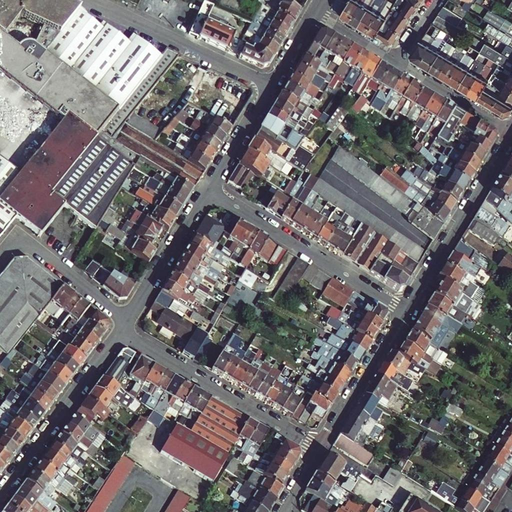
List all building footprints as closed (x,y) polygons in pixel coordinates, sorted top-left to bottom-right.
[(78,11),(80,10),(58,0),(0,0),(0,72),(63,122),(67,116),(72,120),(96,138),(133,168),(139,158),(193,191),(204,173),(165,149),(154,142),(124,124),(133,113),(178,56),(173,54),(167,51),(162,56),(136,36),(130,44),(107,26),(104,30),(78,11)] [(260,0),(259,3),(271,10),(294,24),(300,13),(279,0),(260,0)] [(335,0),(334,3),(336,9),(343,13),(351,0),(335,0)] [(363,0),(351,0),(343,13),(342,15),(352,21),(363,0)] [(363,0),(352,21),(360,26),(375,1),(372,0),(363,0)] [(368,31),(386,0),(375,0),(375,1),(360,26),(368,31)] [(386,21),(394,7),(396,4),(398,1),(398,0),(386,0),(368,31),(377,36),(382,29),(384,25),(386,21)] [(401,11),(402,11),(413,18),(422,4),(414,0),(398,0),(398,1),(405,5),(401,11)] [(499,2),(495,0),(474,0),(493,11),(499,2)] [(511,0),(495,0),(499,2),(511,9),(511,0)] [(199,38),(207,20),(210,15),(213,6),(204,2),(190,34),(199,38)] [(445,6),(439,14),(453,23),(458,14),(445,6)] [(294,24),(271,10),(268,15),(260,10),(258,14),(289,33),(294,24)] [(402,11),(392,25),(403,32),(413,18),(402,11)] [(289,33),(258,14),(256,17),(263,21),(260,27),(284,41),(289,33)] [(433,23),(442,29),(452,35),(456,37),(460,40),(466,30),(453,23),(439,14),(433,23)] [(210,15),(207,20),(216,24),(218,19),(210,15)] [(199,38),(227,51),(235,34),(226,29),(229,23),(218,19),(216,24),(207,20),(199,38)] [(394,44),(403,32),(392,25),(388,32),(382,29),(377,36),(391,45),(394,44)] [(249,28),(247,31),(279,49),(284,41),(260,27),(257,32),(249,28)] [(413,58),(421,63),(432,46),(426,43),(433,33),(428,30),(412,54),(413,58)] [(511,37),(500,30),(496,36),(511,46),(511,37)] [(279,49),(247,31),(246,34),(253,39),(250,44),(274,58),(279,49)] [(303,57),(312,62),(319,50),(324,53),(334,36),(325,31),(318,32),(312,42),(307,52),(303,57)] [(480,39),(472,34),(467,43),(471,46),(474,48),(480,39)] [(431,68),(440,74),(451,57),(447,55),(454,45),(452,44),(456,37),(452,35),(441,52),(431,68)] [(329,57),(333,59),(343,41),(334,36),(324,53),(318,62),(317,63),(323,67),(329,57)] [(421,63),(431,68),(441,52),(437,49),(444,39),(438,36),(432,46),(421,63)] [(343,41),(333,59),(326,70),(332,74),(340,62),(342,63),(352,47),(343,41)] [(274,58),(250,44),(247,42),(240,57),(262,68),(269,66),(274,58)] [(459,86),(470,69),(466,67),(473,57),(471,56),(476,49),(474,48),(471,46),(461,63),(450,80),(459,86)] [(352,47),(342,63),(335,75),(333,78),(337,80),(338,78),(341,79),(348,67),(351,70),(361,52),(352,47)] [(440,74),(450,80),(461,63),(457,61),(463,51),(457,47),(451,57),(440,74)] [(489,57),(500,64),(511,70),(511,58),(509,56),(495,48),(489,57)] [(354,87),(371,58),(361,52),(351,70),(344,81),(354,87)] [(319,70),(321,67),(317,65),(314,63),(312,62),(303,57),(302,59),(298,66),(324,82),(329,84),(333,79),(319,70)] [(380,64),(371,58),(354,87),(339,107),(348,113),(351,109),(361,96),(370,81),(380,64)] [(469,92),(480,75),(476,72),(482,62),(477,59),(470,69),(459,86),(469,92)] [(370,81),(379,87),(390,70),(380,64),(370,81)] [(511,70),(500,64),(494,73),(511,83),(511,70)] [(479,97),(488,82),(490,81),(486,78),(492,68),(486,65),(480,75),(469,92),(479,97)] [(324,82),(298,66),(292,75),(316,89),(324,93),(326,91),(321,88),(324,82)] [(379,87),(378,89),(380,91),(375,99),(376,100),(375,101),(378,103),(375,108),(381,112),(402,77),(390,70),(379,87)] [(511,83),(494,73),(490,81),(488,82),(497,88),(501,90),(503,91),(511,96),(511,83)] [(292,75),(287,84),(311,99),(318,103),(320,100),(315,97),(316,95),(314,94),(316,89),(292,75)] [(412,83),(402,77),(381,112),(384,114),(392,101),(398,105),(412,83)] [(495,92),(497,88),(488,82),(479,97),(494,106),(500,96),(495,92)] [(423,90),(412,83),(398,105),(390,119),(394,123),(400,114),(403,116),(402,118),(405,119),(423,90)] [(287,84),(281,93),(308,109),(311,104),(309,102),(311,99),(287,84)] [(433,95),(423,90),(405,119),(400,127),(409,135),(411,131),(406,128),(412,120),(416,123),(433,95)] [(494,106),(506,114),(511,113),(511,111),(511,96),(503,91),(500,96),(494,106)] [(281,93),(276,102),(307,120),(310,115),(312,112),(308,109),(281,93)] [(421,131),(440,100),(433,95),(416,123),(414,127),(421,131)] [(429,132),(446,103),(440,100),(421,131),(427,135),(429,132)] [(276,102),(271,110),(300,127),(301,128),(304,123),(312,127),(314,125),(311,123),(307,120),(276,102)] [(437,137),(454,108),(446,103),(429,132),(437,137)] [(188,104),(181,112),(191,118),(196,109),(188,104)] [(339,107),(331,118),(325,127),(333,133),(348,113),(339,107)] [(495,133),(454,108),(437,137),(434,141),(446,148),(447,146),(451,140),(453,141),(454,138),(452,137),(460,125),(474,134),(472,138),(475,140),(471,148),(485,157),(491,147),(496,139),(495,133)] [(271,110),(266,119),(294,137),(300,127),(271,110)] [(163,132),(133,113),(124,124),(154,142),(161,135),(163,132)] [(325,127),(331,118),(323,113),(318,121),(325,127)] [(204,115),(199,123),(225,139),(230,131),(204,115)] [(48,140),(21,174),(0,199),(0,205),(16,218),(26,226),(96,138),(72,120),(67,116),(63,122),(48,140)] [(266,119),(252,141),(291,164),(304,172),(315,156),(298,146),(302,141),(294,137),(266,119)] [(199,123),(194,131),(220,147),(225,139),(199,123)] [(166,138),(173,130),(168,127),(163,132),(161,135),(166,138)] [(194,131),(189,140),(215,156),(220,147),(194,131)] [(418,135),(412,131),(411,131),(409,135),(414,141),(417,136),(418,135)] [(175,144),(178,145),(209,164),(215,156),(189,140),(181,135),(175,144)] [(101,220),(108,209),(111,204),(113,201),(128,177),(133,168),(96,138),(26,226),(40,237),(64,206),(95,231),(98,225),(101,220)] [(451,140),(447,146),(480,166),(485,157),(471,148),(454,138),(453,141),(451,140)] [(252,141),(246,152),(269,166),(297,183),(298,182),(300,178),(301,177),(287,169),(291,164),(252,141)] [(209,164),(178,145),(174,151),(166,146),(165,149),(204,173),(209,164)] [(441,155),(444,157),(447,153),(459,161),(457,165),(474,175),(480,166),(447,146),(446,148),(441,155)] [(413,221),(435,239),(443,226),(438,222),(433,218),(428,214),(422,210),(416,206),(411,202),(406,198),(400,193),(394,189),(389,185),(383,180),(378,176),(373,172),(367,168),(339,147),(332,159),(413,221)] [(462,195),(468,184),(444,169),(436,162),(429,155),(427,153),(423,149),(419,154),(433,168),(429,175),(462,195)] [(238,165),(254,175),(272,186),(283,192),(287,185),(266,172),(269,166),(246,152),(238,165)] [(457,165),(444,157),(441,155),(436,162),(444,169),(468,184),(474,175),(457,165)] [(0,237),(16,218),(0,205),(0,199),(21,174),(0,156),(0,237)] [(378,176),(383,180),(389,185),(394,189),(400,193),(406,198),(411,202),(416,206),(422,210),(428,214),(433,218),(438,222),(443,226),(449,216),(419,194),(415,199),(399,187),(403,182),(399,179),(379,163),(373,172),(378,176)] [(456,205),(462,195),(429,175),(427,174),(414,163),(406,172),(414,178),(456,205)] [(511,165),(508,163),(503,171),(511,176),(511,165)] [(243,191),(254,175),(238,165),(228,182),(243,191)] [(128,177),(137,183),(143,174),(133,168),(128,177)] [(160,171),(154,181),(187,201),(193,191),(160,171)] [(511,176),(503,171),(497,180),(511,189),(511,176)] [(399,179),(403,182),(419,194),(449,216),(452,212),(456,205),(414,178),(406,172),(399,179)] [(290,224),(305,200),(309,194),(311,191),(317,181),(310,176),(303,187),(301,186),(281,219),(290,224)] [(146,188),(164,200),(181,210),(187,201),(154,181),(152,179),(146,188)] [(394,249),(400,253),(406,257),(413,245),(320,179),(312,191),(320,196),(325,200),(328,202),(333,206),(336,208),(344,214),(350,218),(353,220),(355,221),(356,222),(361,225),(366,229),(372,233),(378,237),(383,241),(387,244),(389,245),(394,249)] [(511,189),(497,180),(484,202),(492,207),(499,214),(501,209),(509,214),(511,209),(511,189)] [(259,205),(281,219),(301,186),(303,184),(301,183),(300,184),(298,182),(297,183),(289,196),(283,192),(272,186),(259,205)] [(134,196),(140,200),(175,221),(176,218),(181,210),(164,200),(160,206),(158,205),(159,203),(158,201),(139,189),(134,196)] [(290,224),(299,230),(312,208),(320,196),(312,191),(311,191),(309,194),(313,196),(309,203),(305,200),(290,224)] [(145,208),(141,215),(162,228),(168,232),(175,221),(140,200),(138,204),(145,208)] [(299,230),(307,235),(321,213),(328,202),(325,200),(318,211),(312,208),(299,230)] [(492,207),(484,202),(482,206),(473,221),(495,234),(498,236),(502,229),(494,223),(499,215),(499,214),(492,207)] [(111,204),(108,209),(114,213),(117,208),(111,204)] [(134,211),(136,212),(141,215),(145,208),(138,204),(134,211)] [(307,235),(316,240),(336,208),(333,206),(326,216),(321,213),(307,235)] [(316,240),(325,246),(344,214),(336,208),(316,240)] [(108,209),(101,220),(110,225),(117,215),(114,213),(108,209)] [(129,223),(131,223),(152,237),(153,234),(157,237),(162,228),(141,215),(136,212),(129,223)] [(325,246),(333,251),(353,220),(350,218),(344,214),(325,246)] [(208,215),(193,238),(214,251),(217,246),(214,244),(222,231),(223,232),(231,218),(226,215),(219,226),(211,221),(213,218),(208,215)] [(223,232),(224,232),(230,236),(238,222),(231,218),(223,232)] [(149,249),(124,234),(110,225),(101,220),(98,225),(107,231),(106,232),(120,241),(118,244),(124,248),(148,264),(155,253),(149,249)] [(333,251),(342,256),(357,232),(351,229),(356,222),(355,221),(353,220),(333,251)] [(413,221),(410,225),(433,242),(435,239),(413,221)] [(495,234),(473,221),(466,231),(492,246),(498,236),(495,234)] [(232,254),(248,228),(238,222),(230,236),(228,240),(232,242),(227,251),(222,249),(219,254),(222,256),(229,260),(232,254)] [(152,237),(131,223),(124,234),(149,249),(154,241),(151,239),(152,237)] [(342,256),(369,273),(387,244),(383,241),(378,237),(372,233),(366,229),(361,225),(357,232),(342,256)] [(258,234),(248,228),(232,254),(237,258),(243,249),(247,252),(258,234)] [(267,240),(258,234),(247,252),(242,261),(244,262),(245,260),(249,262),(253,255),(257,257),(267,240)] [(188,247),(213,263),(223,269),(225,270),(228,264),(220,260),(222,256),(219,254),(214,251),(193,238),(188,247)] [(267,240),(257,257),(268,264),(267,265),(265,264),(257,277),(268,283),(287,252),(267,240)] [(490,267),(459,243),(455,249),(444,267),(472,284),(481,270),(486,273),(490,267)] [(400,253),(394,249),(389,245),(387,244),(369,273),(398,292),(403,290),(418,265),(412,261),(406,257),(400,253)] [(406,257),(412,261),(418,265),(425,254),(413,245),(406,257)] [(210,267),(213,263),(188,247),(182,256),(207,272),(223,282),(225,279),(223,278),(223,277),(220,274),(220,273),(210,267)] [(229,260),(230,260),(238,266),(241,261),(237,258),(232,254),(229,260)] [(182,256),(177,265),(202,280),(212,287),(215,282),(205,276),(207,272),(182,256)] [(220,260),(228,264),(230,260),(229,260),(222,256),(220,260)] [(498,268),(511,278),(511,259),(507,256),(498,268)] [(50,303),(63,288),(43,272),(27,259),(14,260),(0,277),(0,349),(8,356),(34,324),(36,321),(50,303)] [(298,259),(295,265),(305,271),(308,266),(298,259)] [(244,262),(242,261),(241,261),(238,266),(240,267),(244,269),(249,262),(245,260),(244,262)] [(84,272),(92,278),(99,268),(92,262),(84,272)] [(220,273),(223,269),(213,263),(210,267),(220,273)] [(177,265),(171,275),(196,290),(205,295),(206,296),(209,291),(199,285),(202,280),(177,265)] [(295,265),(291,270),(302,277),(305,271),(295,265)] [(240,279),(242,275),(245,270),(244,269),(240,267),(235,276),(240,279)] [(472,284),(444,267),(438,277),(443,280),(470,299),(472,296),(475,297),(477,293),(472,290),(474,286),(472,284)] [(245,270),(242,275),(254,282),(255,280),(257,276),(253,274),(248,271),(245,270)] [(291,270),(288,276),(298,282),(302,277),(291,270)] [(318,271),(309,285),(323,293),(331,280),(318,271)] [(124,272),(119,279),(133,287),(138,281),(124,272)] [(113,274),(103,287),(119,300),(126,299),(133,287),(119,279),(113,274)] [(171,275),(166,284),(196,302),(199,304),(202,299),(194,294),(196,290),(171,275)] [(254,282),(242,275),(240,279),(239,281),(251,288),(254,282)] [(288,276),(284,281),(295,288),(298,282),(288,276)] [(323,293),(319,300),(341,313),(345,307),(346,304),(353,293),(331,280),(323,293)] [(433,296),(451,307),(452,308),(457,301),(478,315),(483,309),(470,299),(443,280),(433,296)] [(284,281),(281,287),(291,294),(295,288),(284,281)] [(160,293),(188,310),(192,304),(194,305),(196,302),(166,284),(160,293)] [(279,289),(290,296),(291,294),(281,287),(279,289)] [(60,310),(72,295),(63,288),(50,303),(54,306),(48,314),(53,318),(60,310)] [(279,289),(277,293),(288,299),(290,296),(279,289)] [(205,295),(196,290),(194,294),(202,299),(205,295)] [(195,329),(176,317),(179,311),(185,315),(188,310),(160,293),(154,304),(165,310),(157,323),(187,342),(195,329)] [(288,299),(277,293),(273,300),(284,307),(288,299)] [(346,304),(358,311),(381,326),(386,318),(385,313),(353,293),(346,304)] [(68,317),(81,301),(72,295),(60,310),(63,313),(57,321),(62,325),(68,317)] [(451,307),(433,296),(426,307),(444,318),(445,316),(446,316),(451,307)] [(80,320),(82,318),(89,308),(81,301),(68,317),(72,320),(67,327),(69,329),(65,333),(67,334),(68,335),(75,326),(80,320)] [(346,304),(345,307),(350,310),(346,316),(353,320),(358,311),(346,304)] [(218,316),(220,314),(224,307),(221,305),(216,314),(218,316)] [(444,318),(426,307),(424,311),(412,329),(431,341),(428,346),(436,350),(448,330),(456,335),(462,326),(458,324),(448,318),(446,316),(445,316),(444,318)] [(84,319),(88,322),(104,334),(109,327),(108,323),(98,315),(89,308),(82,318),(84,319)] [(358,311),(353,320),(376,334),(381,326),(358,311)] [(460,318),(451,312),(448,318),(458,324),(460,322),(458,321),(460,318)] [(214,313),(209,323),(213,325),(218,316),(216,314),(214,313)] [(347,329),(371,342),(376,334),(353,320),(346,316),(341,313),(338,318),(345,322),(350,325),(347,329)] [(203,319),(194,314),(191,318),(198,322),(200,323),(203,319)] [(327,324),(343,333),(346,328),(343,326),(336,322),(330,319),(329,321),(327,324)] [(86,325),(82,331),(98,343),(104,334),(88,322),(86,325)] [(75,326),(68,335),(91,352),(98,343),(82,331),(80,333),(76,330),(77,328),(75,326)] [(339,339),(341,340),(366,354),(373,343),(371,342),(347,329),(346,328),(343,333),(339,339)] [(431,341),(412,329),(409,334),(428,346),(431,341)] [(221,342),(226,345),(231,336),(226,333),(221,342)] [(71,346),(68,349),(85,360),(91,352),(68,335),(67,334),(66,337),(68,339),(66,342),(71,346)] [(409,334),(403,344),(440,366),(446,357),(436,350),(428,346),(409,334)] [(317,341),(322,344),(335,352),(358,365),(359,366),(366,354),(341,340),(338,345),(332,342),(333,341),(321,335),(317,341)] [(226,345),(211,371),(220,376),(235,350),(237,347),(240,341),(231,336),(226,345)] [(182,354),(193,360),(199,349),(202,344),(192,337),(182,354)] [(339,339),(335,337),(333,341),(332,342),(338,345),(341,340),(339,339)] [(61,344),(57,349),(55,352),(61,356),(67,348),(61,344)] [(323,359),(351,375),(358,365),(335,352),(322,344),(320,348),(327,353),(323,359)] [(440,366),(403,344),(396,356),(424,371),(434,377),(440,366)] [(67,348),(61,356),(78,369),(81,365),(85,360),(68,349),(67,348)] [(205,352),(199,349),(193,360),(198,364),(205,352)] [(34,365),(37,368),(64,388),(72,378),(54,365),(53,367),(45,361),(41,367),(35,363),(37,361),(23,350),(19,355),(34,365)] [(235,350),(220,376),(229,381),(244,355),(235,350)] [(229,381),(238,386),(258,351),(255,350),(250,359),(244,355),(229,381)] [(128,365),(134,355),(127,351),(122,351),(117,358),(128,365)] [(258,351),(238,386),(241,388),(246,391),(260,367),(254,364),(260,353),(258,351)] [(387,355),(381,364),(403,377),(408,369),(416,374),(411,382),(427,391),(432,382),(421,376),(424,371),(396,356),(390,353),(389,355),(387,355)] [(137,396),(139,392),(154,367),(134,355),(128,365),(123,375),(136,383),(131,392),(133,393),(131,398),(134,399),(134,400),(137,396)] [(326,376),(344,387),(348,379),(351,375),(323,359),(317,355),(314,361),(322,366),(318,372),(326,376)] [(61,356),(54,365),(72,378),(78,369),(61,356)] [(116,387),(123,375),(128,365),(117,358),(103,377),(95,389),(112,400),(126,409),(134,399),(131,398),(116,387)] [(260,367),(246,391),(255,396),(269,373),(263,369),(266,363),(263,362),(260,367)] [(266,363),(263,369),(269,373),(270,370),(272,367),(266,363)] [(403,377),(381,364),(375,374),(397,387),(403,377)] [(319,387),(337,398),(344,387),(326,376),(318,372),(311,367),(307,365),(305,370),(315,376),(315,377),(323,382),(319,387)] [(283,366),(281,370),(285,372),(284,375),(288,377),(292,371),(283,366)] [(141,404),(144,406),(164,372),(154,367),(139,392),(146,395),(143,400),(141,404)] [(64,388),(37,368),(30,377),(40,384),(57,397),(64,388)] [(269,373),(255,396),(263,401),(277,377),(278,375),(270,370),(269,373)] [(299,380),(301,377),(292,371),(288,377),(288,378),(297,383),(299,380)] [(156,407),(173,378),(164,372),(144,406),(145,407),(146,408),(149,403),(156,407)] [(397,387),(375,374),(370,383),(391,396),(397,387)] [(277,377),(263,401),(272,406),(286,381),(284,380),(283,381),(277,377)] [(160,416),(163,418),(183,384),(177,380),(173,378),(156,407),(163,411),(160,416)] [(301,390),(303,387),(306,389),(306,388),(310,382),(304,378),(302,381),(299,380),(297,383),(295,386),(301,390)] [(272,406),(281,412),(295,388),(288,384),(289,382),(286,381),(272,406)] [(313,396),(331,407),(337,398),(319,387),(310,382),(306,388),(315,394),(313,396)] [(391,396),(370,383),(367,388),(363,394),(378,403),(387,409),(393,406),(397,399),(391,396)] [(40,384),(34,393),(51,405),(57,397),(40,384)] [(176,419),(179,414),(193,389),(183,384),(163,418),(166,420),(169,415),(176,419)] [(299,405),(303,398),(306,393),(301,390),(295,386),(295,388),(281,412),(295,420),(298,422),(303,413),(306,409),(299,405)] [(404,386),(402,390),(413,397),(416,393),(404,386)] [(95,389),(87,399),(103,411),(112,400),(95,389)] [(179,414),(187,419),(201,394),(193,389),(179,414)] [(413,397),(402,390),(400,393),(412,401),(414,398),(413,397)] [(139,392),(137,396),(143,400),(146,395),(139,392)] [(2,398),(15,407),(20,411),(37,423),(42,417),(44,415),(27,402),(15,393),(11,399),(5,394),(2,398)] [(34,393),(27,402),(44,415),(51,405),(34,393)] [(201,394),(187,419),(190,420),(192,418),(197,421),(210,399),(201,394)] [(362,397),(360,399),(375,408),(376,405),(378,403),(363,394),(362,397)] [(303,413),(320,424),(331,407),(313,396),(310,402),(306,409),(303,413)] [(15,407),(2,398),(0,400),(6,406),(12,410),(15,407)] [(103,411),(87,399),(80,409),(92,418),(88,424),(91,427),(96,430),(108,414),(103,411)] [(233,448),(248,422),(210,399),(197,421),(196,424),(190,434),(217,449),(228,456),(233,448)] [(354,410),(375,423),(382,412),(375,408),(360,399),(354,410)] [(450,419),(453,414),(458,417),(462,410),(450,404),(443,415),(450,419)] [(15,407),(12,410),(8,416),(13,420),(20,411),(15,407)] [(145,407),(138,417),(139,418),(146,422),(153,412),(146,408),(145,407)] [(91,427),(88,424),(92,418),(80,409),(67,426),(83,438),(91,427)] [(0,410),(0,425),(23,443),(30,433),(13,420),(8,416),(6,414),(2,419),(0,417),(0,412),(1,411),(0,410)] [(375,423),(354,410),(345,424),(367,437),(374,426),(378,428),(385,433),(387,431),(375,423)] [(20,411),(13,420),(30,433),(37,423),(20,411)] [(450,419),(443,415),(438,423),(433,432),(440,436),(450,419)] [(511,418),(508,416),(498,430),(503,433),(511,418)] [(131,431),(137,436),(146,422),(139,418),(131,431)] [(511,418),(503,433),(511,438),(511,418)] [(438,423),(432,420),(427,429),(433,432),(438,423)] [(238,462),(258,427),(248,422),(233,448),(237,451),(232,458),(238,462)] [(367,437),(345,424),(339,435),(369,454),(373,447),(366,442),(369,438),(367,437)] [(0,437),(17,451),(23,443),(0,425),(0,437)] [(83,438),(67,426),(62,432),(60,435),(76,447),(78,444),(87,450),(91,444),(83,438)] [(217,449),(190,434),(182,429),(176,426),(161,452),(213,482),(228,456),(217,449)] [(374,426),(367,437),(369,438),(371,439),(378,428),(374,426)] [(267,433),(258,427),(238,462),(243,465),(248,457),(252,459),(254,456),(257,451),(259,447),(262,443),(267,433)] [(262,443),(269,447),(296,463),(300,457),(298,451),(267,433),(262,443)] [(511,438),(503,433),(494,447),(508,455),(509,454),(511,455),(511,438)] [(60,435),(53,444),(81,465),(85,468),(91,458),(85,453),(76,447),(60,435)] [(369,454),(339,435),(334,443),(341,446),(339,450),(367,468),(374,457),(369,454)] [(0,451),(10,460),(17,451),(0,437),(0,451)] [(412,453),(416,455),(424,444),(419,441),(412,453)] [(259,447),(266,452),(269,447),(262,443),(259,447)] [(81,465),(53,444),(46,453),(70,471),(79,477),(83,472),(79,468),(81,465)] [(78,444),(76,447),(85,453),(87,450),(78,444)] [(296,463),(269,447),(266,452),(259,447),(257,451),(264,455),(291,471),(296,463)] [(508,455),(494,447),(492,451),(485,461),(499,470),(499,469),(502,471),(508,474),(511,467),(511,455),(509,454),(508,455)] [(0,466),(4,469),(10,460),(0,451),(0,466)] [(46,453),(40,462),(71,485),(73,486),(76,482),(67,475),(70,471),(46,453)] [(291,471),(264,455),(261,460),(254,456),(252,459),(259,463),(286,479),(291,471)] [(103,511),(135,464),(122,456),(111,472),(104,482),(98,491),(84,511),(103,511)] [(337,487),(349,495),(360,476),(326,456),(315,474),(333,485),(339,475),(348,481),(345,485),(341,486),(338,484),(337,487)] [(248,457),(243,465),(247,467),(252,459),(248,457)] [(394,470),(399,473),(406,462),(401,459),(394,470)] [(406,462),(399,473),(402,475),(404,476),(411,464),(407,461),(406,462)] [(508,474),(502,471),(499,469),(499,470),(485,461),(477,474),(491,483),(491,482),(496,485),(499,488),(508,474)] [(40,462),(32,473),(54,489),(55,490),(61,482),(69,488),(71,485),(40,462)] [(264,478),(281,487),(286,479),(259,463),(254,472),(264,478)] [(393,488),(402,475),(399,473),(394,470),(391,468),(383,481),(393,488)] [(54,489),(32,473),(25,482),(48,498),(54,489)] [(349,495),(337,487),(333,485),(315,474),(310,482),(344,503),(345,501),(354,506),(358,500),(349,495)] [(491,483),(477,474),(467,489),(481,497),(482,497),(486,500),(496,485),(491,482),(491,483)] [(359,501),(364,493),(371,483),(360,476),(349,495),(358,500),(359,501)] [(248,477),(245,482),(253,487),(255,482),(248,477)] [(99,478),(93,487),(98,491),(104,482),(99,478)] [(283,489),(281,487),(264,478),(257,489),(276,501),(283,489)] [(48,498),(25,482),(19,490),(44,508),(46,505),(44,503),(48,498)] [(55,490),(58,492),(64,496),(69,488),(61,482),(55,490)] [(253,487),(245,482),(237,494),(265,511),(268,511),(276,501),(257,489),(253,487)] [(344,503),(310,482),(305,491),(313,497),(319,500),(336,511),(338,511),(340,509),(343,511),(346,504),(344,503)] [(460,511),(471,511),(473,510),(459,501),(454,498),(453,497),(456,492),(443,484),(436,496),(440,499),(460,511)] [(48,498),(52,501),(56,495),(58,492),(55,490),(54,489),(48,498)] [(459,501),(473,510),(476,511),(483,511),(490,502),(486,500),(482,497),(481,497),(467,489),(459,501)] [(44,508),(19,490),(15,496),(13,498),(31,510),(32,511),(38,511),(39,511),(41,509),(42,511),(44,508)] [(181,511),(190,498),(177,490),(163,511),(181,511)] [(244,510),(242,511),(265,511),(237,494),(235,493),(233,497),(247,505),(244,510)] [(310,502),(316,505),(319,500),(313,497),(310,502)] [(360,511),(375,511),(380,503),(370,497),(365,505),(360,511)] [(29,511),(31,510),(13,498),(7,506),(15,511),(29,511)] [(44,508),(47,510),(53,502),(52,501),(48,498),(44,503),(46,505),(44,508)] [(228,499),(225,504),(237,511),(240,507),(228,499)] [(432,511),(412,499),(404,511),(432,511)] [(316,505),(311,511),(335,511),(336,511),(319,500),(316,505)] [(358,500),(354,506),(352,509),(350,508),(347,511),(360,511),(365,505),(359,501),(358,500)] [(336,511),(335,511),(347,511),(350,508),(352,509),(354,506),(345,501),(344,503),(346,504),(343,511),(340,509),(338,511),(336,511)] [(305,510),(303,511),(311,511),(316,505),(310,502),(305,510)] [(380,503),(375,511),(390,511),(392,510),(380,503)]
